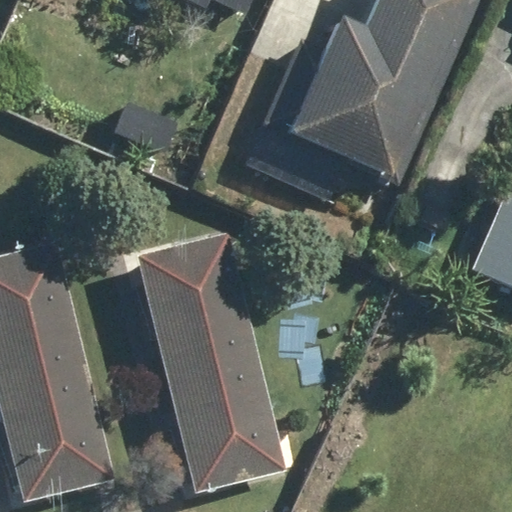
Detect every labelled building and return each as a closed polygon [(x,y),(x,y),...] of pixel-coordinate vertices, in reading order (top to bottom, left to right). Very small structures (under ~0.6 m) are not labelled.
[(140,0),(188,19),(195,0),(245,0),(249,1),(248,0),(140,0)] [(364,186),(384,195),(464,14),(431,0),(357,0),(337,46),(307,33),(297,55),(283,49),(246,133),(260,139),(256,147),(287,161),(361,194),(364,186)] [(511,136),(453,282),(511,305),(511,136)] [(263,479),(206,248),(115,270),(172,501),(263,479)] [(38,253),(0,262),(0,510),(95,487),(38,253)]
